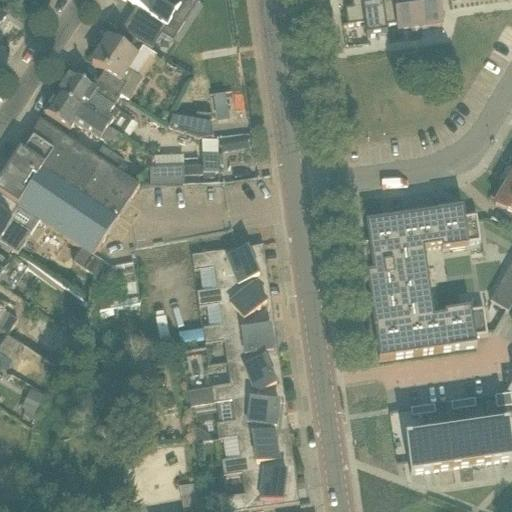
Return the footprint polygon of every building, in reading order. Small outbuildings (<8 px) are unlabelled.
[(165,0),(121,0),(161,26),(174,6),(165,0)] [(342,0),(343,1),(347,0),(350,0),(352,10),(344,11),(345,12),(384,6),(382,0),(342,0)] [(345,12),(347,28),(364,26),(366,39),(387,36),(386,29),(396,27),(398,35),(393,0),(382,0),(384,6),(345,12)] [(393,0),(398,35),(420,32),(415,0),(393,0)] [(415,0),(420,32),(442,29),(438,0),(415,0)] [(151,55),(143,50),(137,59),(108,41),(92,66),(104,74),(98,84),(101,86),(101,87),(120,100),(121,99),(126,102),(128,104),(142,82),(136,79),(151,55)] [(79,83),(70,77),(58,96),(108,130),(122,139),(131,124),(130,120),(113,110),(120,100),(101,87),(101,86),(98,84),(84,75),(79,83)] [(197,120),(214,117),(206,79),(190,82),(197,120)] [(58,96),(44,116),(69,133),(74,127),(113,153),(122,139),(108,130),(58,96)] [(170,121),(169,136),(211,138),(211,122),(170,121)] [(96,159),(95,161),(40,124),(21,153),(120,218),(139,190),(116,175),(117,173),(96,159)] [(247,138),(220,142),(222,156),(249,151),(247,138)] [(96,159),(117,173),(123,163),(103,149),(96,159)] [(0,182),(0,196),(16,207),(40,223),(82,251),(80,253),(92,261),(94,259),(120,218),(21,153),(20,153),(0,182)] [(203,175),(218,175),(217,157),(202,157),(203,175)] [(183,170),(154,171),(149,171),(150,188),(184,187),(183,170)] [(511,190),(506,187),(494,208),(511,217),(511,190)] [(0,215),(0,245),(18,258),(32,236),(40,223),(16,207),(8,221),(0,215)] [(379,364),(477,350),(475,340),(487,339),(483,312),(472,314),(471,311),(444,315),(445,319),(434,320),(424,253),(441,250),(442,254),(469,250),(468,247),(480,245),(477,219),(465,221),(463,211),(365,226),(368,246),(362,247),(379,364)] [(216,293),(266,286),(264,271),(256,272),(253,253),(261,252),(261,250),(191,259),(193,274),(213,271),(216,293)] [(73,264),(96,279),(104,266),(94,259),(92,261),(80,253),(73,264)] [(0,281),(8,269),(0,263),(0,281)] [(511,264),(501,284),(511,289),(511,264)] [(132,267),(111,271),(112,280),(114,280),(116,289),(135,285),(132,267)] [(511,289),(501,284),(490,304),(508,314),(511,306),(511,289)] [(221,329),(271,323),(269,309),(266,309),(268,308),(259,296),(258,291),(267,290),(266,286),(216,293),(197,295),(199,311),(218,308),(221,329)] [(111,301),(97,303),(99,314),(139,308),(138,296),(111,301)] [(0,332),(9,339),(19,324),(0,310),(0,332)] [(272,328),(271,323),(221,329),(203,332),(205,347),(224,345),(226,366),(277,359),(275,347),(273,347),(271,331),(264,332),(264,329),(272,328)] [(0,370),(5,374),(11,365),(0,357),(0,370)] [(232,403),(274,397),(273,392),(277,390),(275,384),(280,384),(277,359),(226,366),(229,388),(211,391),(213,407),(232,404),(232,403)] [(37,419),(46,400),(29,392),(21,411),(37,419)] [(237,439),(279,434),(277,423),(286,422),(283,402),(274,403),(274,397),(232,403),(232,404),(235,425),(216,428),(218,443),(237,441),(237,439)] [(511,408),(510,397),(505,397),(502,398),(504,410),(511,408)] [(504,410),(502,398),(494,399),(496,411),(504,410)] [(474,402),(462,404),(464,412),(475,410),(474,402)] [(451,405),(452,414),(464,412),(462,404),(451,405)] [(434,408),(422,410),(423,418),(435,416),(434,408)] [(412,420),(423,418),(422,410),(410,411),(412,420)] [(487,430),(492,466),(511,462),(511,451),(509,427),(508,427),(487,430)] [(492,466),(487,430),(467,433),(472,469),(492,466)] [(472,469),(467,433),(447,436),(452,472),(472,469)] [(280,441),(279,434),(237,439),(237,441),(240,462),(221,464),(223,480),(242,477),(242,476),(284,470),(283,461),(291,460),(288,440),(280,441)] [(452,472),(447,436),(426,439),(432,474),(452,472)] [(410,478),(432,474),(426,439),(405,442),(407,454),(410,478)] [(285,476),(284,470),(242,476),(242,477),(245,498),(226,501),(228,511),(246,511),(298,505),(294,478),(287,479),(287,477),(285,476)] [(184,511),(196,511),(195,492),(183,493),(184,511)]
